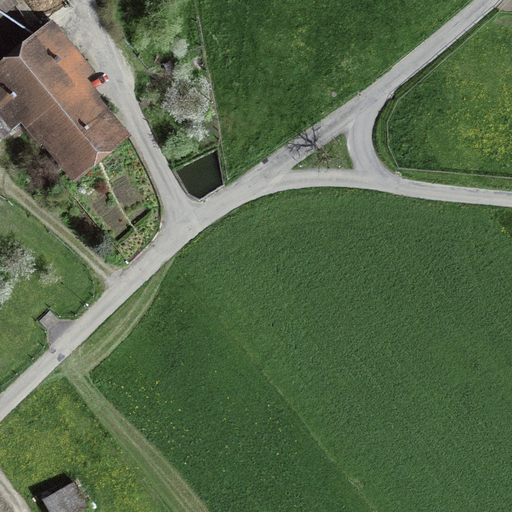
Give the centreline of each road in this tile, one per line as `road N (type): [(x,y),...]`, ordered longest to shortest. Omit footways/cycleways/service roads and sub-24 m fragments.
road 1 (track): [(181,234),(75,0)]
road 2 (unclassified): [(511,202),(415,194),(369,174),(359,138),(364,112)]
road 3 (residential): [(364,112),(490,0)]
